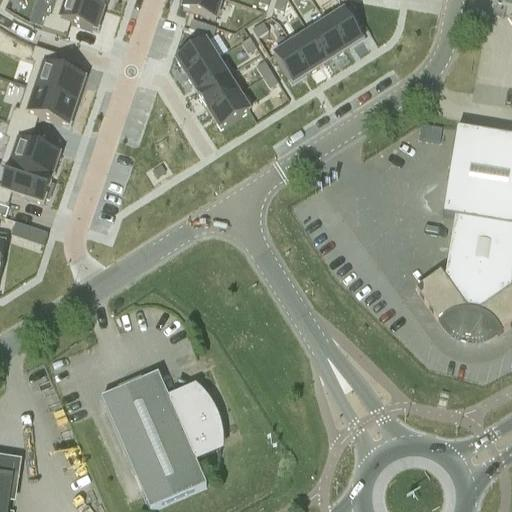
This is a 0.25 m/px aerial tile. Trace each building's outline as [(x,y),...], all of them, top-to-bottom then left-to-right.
[(67,0),(68,1),(104,13),(105,13),(109,0),(67,0)] [(213,0),(187,0),(183,12),(216,23),(223,3),(213,0)] [(261,0),(259,7),(268,11),(271,0),(261,0)] [(46,19),(42,32),(67,40),(71,27),(96,36),(104,13),(68,1),(60,22),(47,18),(46,19)] [(278,1),(274,13),(280,16),(284,17),(288,4),(278,1)] [(344,15),(326,27),(345,56),(363,44),(344,15)] [(188,33),(201,37),(204,28),(191,24),(188,33)] [(263,27),(251,34),(254,38),(257,43),(268,36),(263,27)] [(326,27),(309,37),(327,67),(345,56),(326,27)] [(216,32),(204,28),(201,37),(213,41),(216,32)] [(309,37),(292,48),(310,78),(327,67),(309,37)] [(250,42),(241,48),(243,51),(248,59),(257,53),(250,42)] [(205,45),(176,63),(187,82),(216,63),(205,45)] [(292,48),(273,60),(292,89),(310,78),(292,48)] [(30,64),(30,65),(44,70),(36,93),(77,107),(85,82),(55,72),(59,59),(35,51),(30,64)] [(216,63),(187,82),(197,98),(198,99),(227,80),(216,63)] [(264,66),(256,71),(263,82),(271,77),(264,66)] [(271,77),(263,82),(266,87),(270,93),(278,88),(271,77)] [(197,98),(196,99),(208,118),(209,117),(209,116),(238,98),(227,80),(198,99),(197,98)] [(14,114),(9,127),(34,135),(38,122),(68,132),(77,107),(36,93),(28,117),(14,112),(14,114)] [(238,98),(209,116),(209,117),(220,134),(250,116),(238,98)] [(5,140),(5,141),(18,146),(10,169),(17,171),(51,183),(60,158),(30,148),(34,135),(9,127),(5,140)] [(484,340),(488,338),(492,343),(511,329),(511,291),(511,293),(511,283),(511,141),(457,132),(442,220),(455,222),(445,282),(440,276),(416,294),(446,335),(451,331),(453,334),(455,336),(456,337),(459,339),(463,341),(465,341),(468,342),(471,342),(473,342),(475,342),(477,342),(480,342),(483,341),(484,340)] [(0,191),(0,207),(8,211),(13,198),(44,208),(46,202),(49,203),(53,189),(51,188),(52,183),(51,183),(17,171),(10,169),(9,169),(1,192),(0,191)] [(0,208),(0,219),(5,221),(8,211),(0,208)] [(43,250),(47,237),(16,227),(12,239),(43,250)] [(184,386),(180,384),(179,383),(178,385),(193,394),(169,405),(158,379),(101,403),(145,505),(148,511),(155,511),(206,490),(195,464),(219,453),(215,471),(217,471),(218,469),(218,466),(219,461),(220,458),(220,454),(220,451),(220,448),(220,445),(220,442),(220,438),(219,434),(218,431),(217,428),(215,422),(213,418),(211,413),(208,409),(206,406),(204,403),(200,398),(195,394),(190,390),(187,388),(184,386)] [(0,511),(8,511),(13,481),(0,479),(0,511)]
